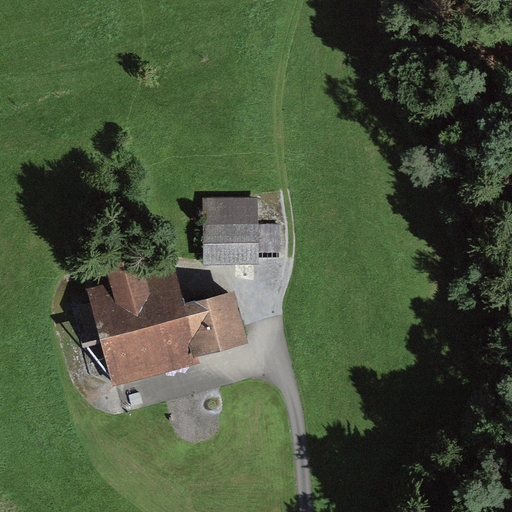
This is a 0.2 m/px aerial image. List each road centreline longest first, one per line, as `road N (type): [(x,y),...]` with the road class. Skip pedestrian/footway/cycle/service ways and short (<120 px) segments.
road 1 (track): [(101,397),(72,347),(71,292),(78,282),(151,262),(172,260),(246,282),(280,356)]
road 2 (track): [(280,356),(295,389),(307,511)]
road 3 (track): [(162,390),(280,356)]
